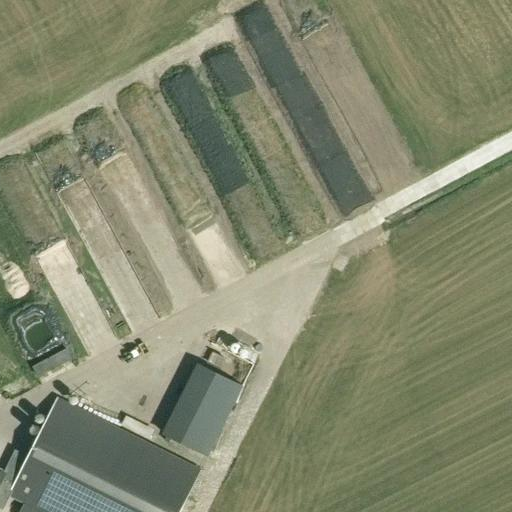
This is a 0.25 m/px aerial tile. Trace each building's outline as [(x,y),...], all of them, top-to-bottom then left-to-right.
[(337,236),(251,58),(233,66),(228,55),(217,60),(309,250),(337,236)] [(109,125),(89,135),(96,147),(115,138),(109,125)] [(49,147),(88,242),(92,240),(99,257),(117,249),(71,138),(49,147)] [(274,217),(257,229),(272,251),(289,240),(274,217)] [(54,277),(60,291),(76,284),(79,291),(93,284),(83,263),(54,277)] [(141,335),(168,324),(157,296),(142,302),(145,309),(133,314),(141,335)] [(19,396),(27,409),(52,393),(44,380),(19,396)] [(0,490),(25,503),(20,511),(180,511),(202,469),(58,398),(18,480),(0,471),(0,490)]
